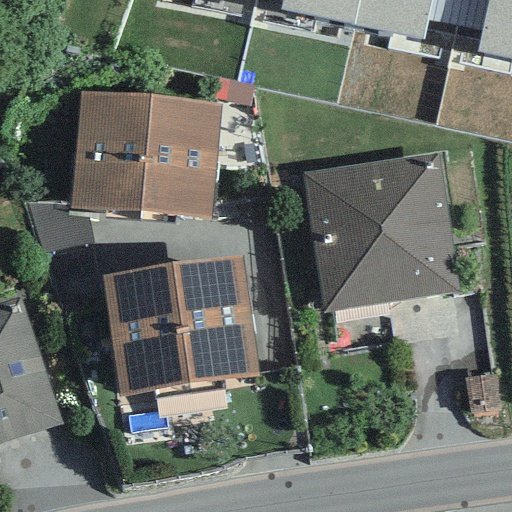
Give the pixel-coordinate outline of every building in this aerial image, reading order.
[(353,27),(359,0),(281,0),(279,10),(353,27)] [(359,0),(353,27),(424,42),(432,0),(359,0)] [(511,59),(511,0),(487,0),(476,52),(511,59)] [(219,111),(80,100),(70,219),(210,231),(219,111)] [(437,160),(304,179),(324,321),(458,302),(437,160)] [(241,268),(103,288),(120,404),(258,384),(241,268)] [(19,304),(0,310),(0,451),(61,432),(19,304)]
